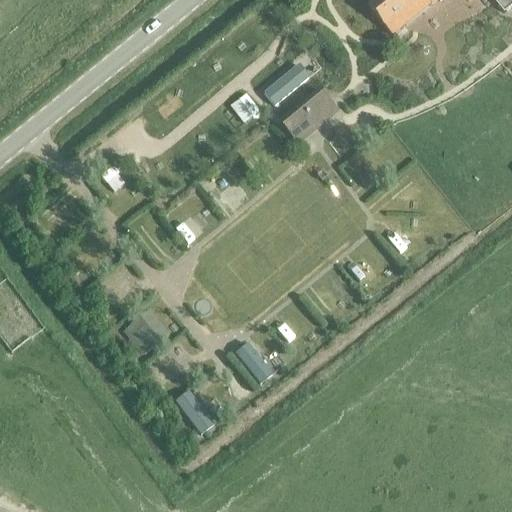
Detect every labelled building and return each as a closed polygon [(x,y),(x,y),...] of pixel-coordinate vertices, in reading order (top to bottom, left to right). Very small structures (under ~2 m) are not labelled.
[(415,0),(425,0),(431,6),(437,0),(376,0),(367,8),(382,27),(415,0)] [(511,17),(511,5),(507,0),(482,0),(504,25),(511,17)] [(299,24),(284,31),(303,67),(318,59),(299,24)] [(265,48),(252,58),(279,89),(291,78),(265,48)] [(231,73),(218,85),(243,112),(256,100),(231,73)] [(319,91),(280,124),(291,137),(299,131),(302,135),(333,109),(319,91)] [(199,100),(187,111),(215,142),(227,132),(199,100)] [(217,184),(233,199),(247,184),(232,169),(217,184)] [(166,327),(182,334),(188,321),(172,314),(166,327)] [(220,353),(203,371),(217,385),(234,367),(220,353)]
